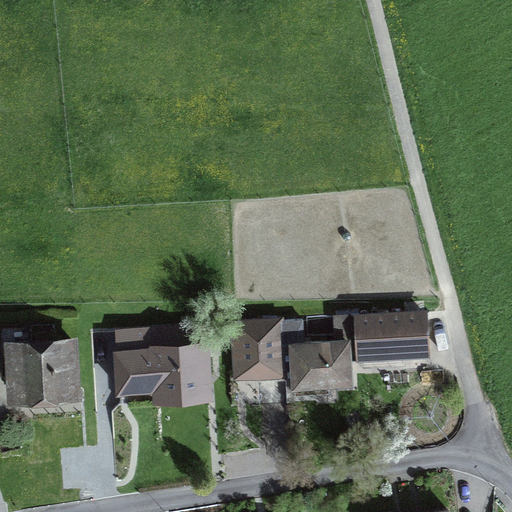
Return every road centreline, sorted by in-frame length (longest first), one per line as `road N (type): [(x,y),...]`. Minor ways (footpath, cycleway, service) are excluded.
road 1 (unclassified): [(486,457),(371,0)]
road 2 (unclassified): [(105,511),(486,457)]
